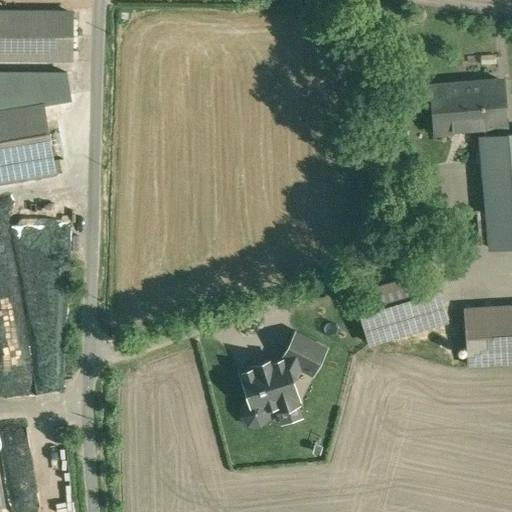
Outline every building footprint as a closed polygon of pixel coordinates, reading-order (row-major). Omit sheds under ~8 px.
[(0,12),(0,59),(71,60),(72,13),(0,12)] [(365,72),(382,105),(405,93),(387,60),(365,72)] [(66,72),(0,72),(0,183),(56,174),(44,104),(71,101),(66,72)] [(502,80),(429,86),(433,134),(452,132),(452,124),(483,120),(485,137),(506,135),(502,80)] [(511,134),(506,135),(485,137),(480,137),(488,222),(478,223),(480,244),(490,243),(491,250),(511,247),(511,134)] [(419,182),(393,187),(401,230),(427,225),(419,182)] [(433,276),(355,297),(368,344),(418,331),(446,324),(433,276)] [(511,307),(463,310),(466,366),(511,363),(511,307)] [(327,350),(295,335),(282,362),(240,377),(253,419),(301,402),(295,379),(301,373),(312,378),(327,350)]
